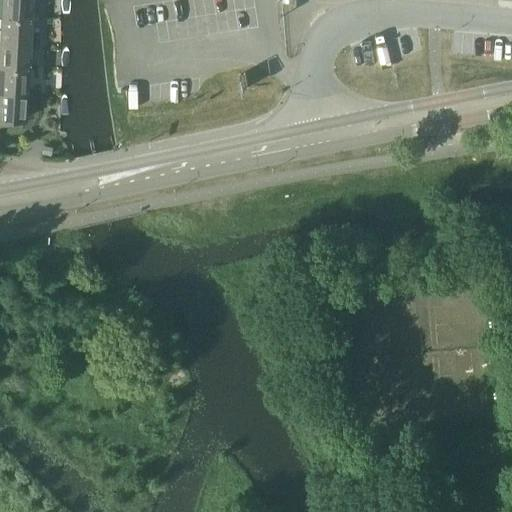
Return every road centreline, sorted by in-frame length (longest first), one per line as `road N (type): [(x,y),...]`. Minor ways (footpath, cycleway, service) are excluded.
road 1 (tertiary): [(0,213),(511,116)]
road 2 (tertiary): [(511,92),(54,181)]
